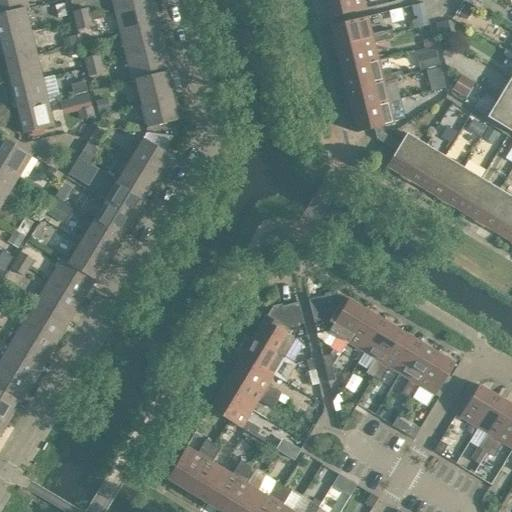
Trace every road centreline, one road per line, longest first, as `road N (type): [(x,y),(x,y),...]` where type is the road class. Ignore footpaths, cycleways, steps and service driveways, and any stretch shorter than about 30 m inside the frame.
road 1 (residential): [(0,484),(218,137),(185,0)]
road 2 (residential): [(511,368),(483,351),(467,364),(402,475)]
